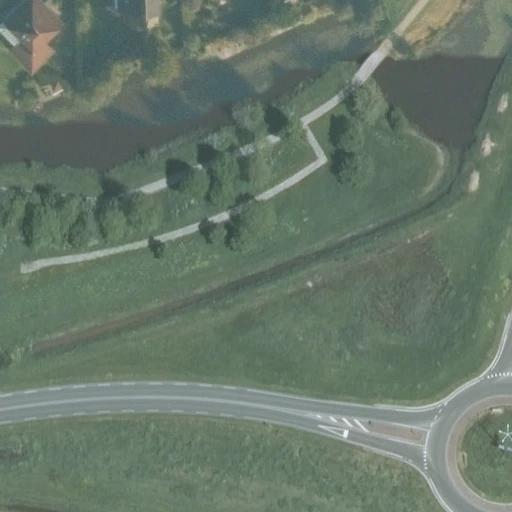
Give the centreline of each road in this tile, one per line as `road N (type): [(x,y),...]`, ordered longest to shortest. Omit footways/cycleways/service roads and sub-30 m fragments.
road 1 (primary): [(0,410),(147,397),(260,406)]
road 2 (primary): [(440,419),(260,406)]
road 3 (primary): [(260,406),(432,458)]
